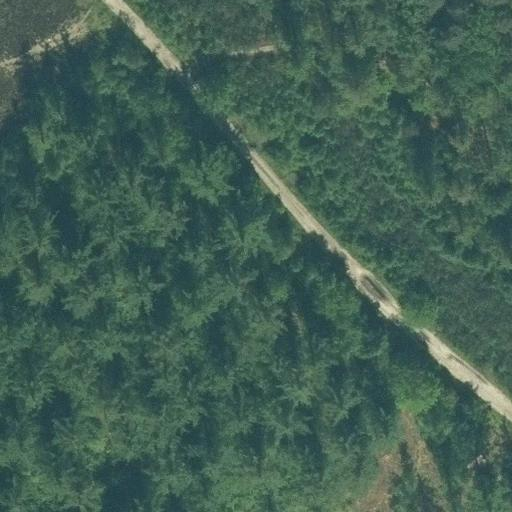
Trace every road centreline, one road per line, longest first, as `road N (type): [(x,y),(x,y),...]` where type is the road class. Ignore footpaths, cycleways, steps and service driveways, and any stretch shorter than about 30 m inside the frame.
road 1 (track): [(106,0),(402,337),(511,430)]
road 2 (unknown): [(0,276),(100,207),(225,101),(355,93),(436,119)]
